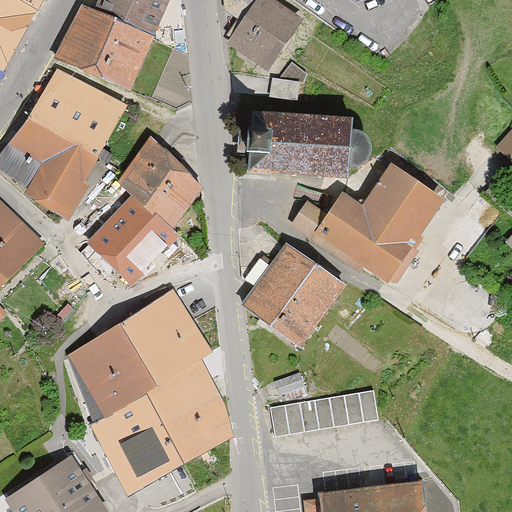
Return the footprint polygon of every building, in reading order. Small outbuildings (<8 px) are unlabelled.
[(0,0),(0,70),(32,17),(1,0),(0,0)] [(1,0),(32,17),(40,0),(1,0)] [(169,0),(96,0),(92,14),(82,10),(51,61),(128,95),(169,0)] [(242,27),(229,49),(271,76),(303,23),(264,0),(225,0),(223,5),(224,15),(242,27)] [(134,111),(54,69),(8,142),(38,164),(24,189),(70,216),(134,111)] [(274,94),(300,95),(301,78),(275,77),(274,94)] [(245,168),(243,182),(243,183),(344,188),(345,179),(356,177),(362,174),(367,167),(367,155),(365,148),(358,143),(348,139),(349,130),(250,120),(247,141),(238,140),(235,167),(245,168)] [(511,130),(496,150),(511,162),(511,130)] [(203,189),(148,140),(95,214),(105,223),(85,249),(128,292),(178,239),(170,233),(203,189)] [(311,239),(379,287),(436,206),(388,173),(358,216),(338,201),(311,239)] [(0,286),(39,248),(0,207),(0,320),(6,314),(0,307),(0,286)] [(511,240),(503,251),(511,257),(511,240)] [(241,309),(298,351),(342,289),(284,249),(241,309)] [(87,430),(123,498),(225,439),(219,406),(197,362),(211,355),(170,292),(65,359),(92,424),(87,430)] [(411,383),(440,346),(420,331),(392,368),(411,383)] [(269,409),(273,440),(376,426),(372,394),(269,409)] [(0,511),(103,511),(73,460),(0,503),(0,511)] [(303,498),(303,511),(423,511),(422,489),(303,498)]
